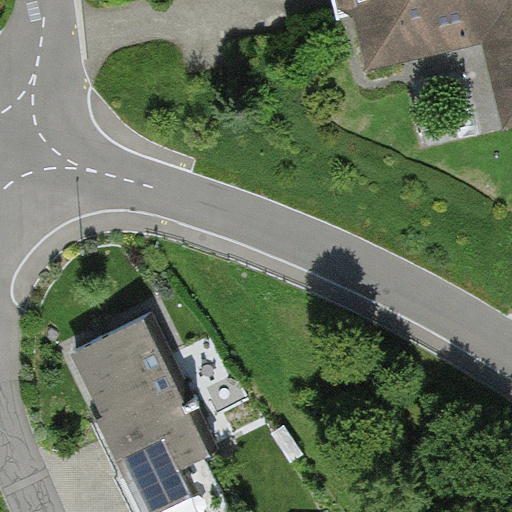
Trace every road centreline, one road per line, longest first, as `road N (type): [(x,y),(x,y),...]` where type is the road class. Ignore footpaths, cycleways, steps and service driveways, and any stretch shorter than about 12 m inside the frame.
road 1 (residential): [(3,151),(109,175),(281,235),(410,299),(511,365)]
road 2 (residential): [(49,0),(41,56),(3,151)]
